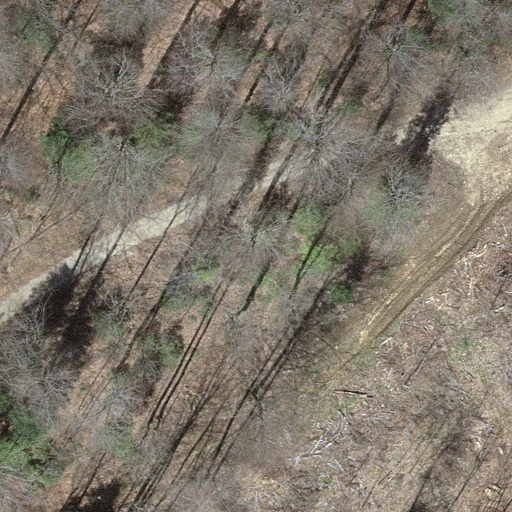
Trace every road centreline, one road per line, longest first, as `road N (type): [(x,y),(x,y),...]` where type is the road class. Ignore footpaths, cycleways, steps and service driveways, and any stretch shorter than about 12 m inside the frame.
road 1 (track): [(66,511),(206,449),(304,385),(395,298),(459,213),(506,109)]
road 2 (track): [(0,316),(87,260),(305,164),(511,107)]
